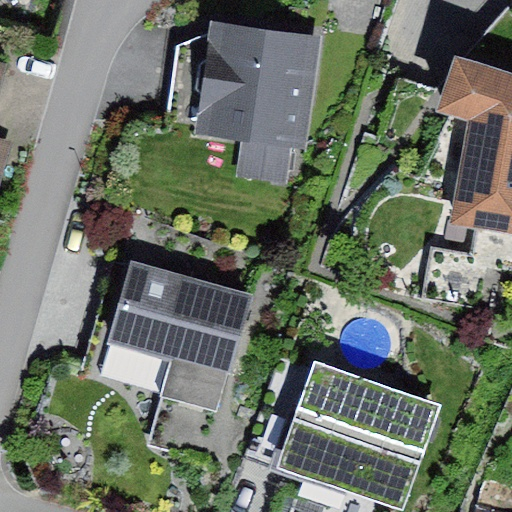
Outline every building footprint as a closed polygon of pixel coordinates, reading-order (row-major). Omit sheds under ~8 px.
[(318,40),(215,31),(206,128),(246,132),(242,173),(305,179),(318,40)] [(511,75),(465,65),(453,117),(480,123),(458,222),(511,234),(511,75)] [(0,81),(3,71),(0,69),(0,217),(23,141),(0,134),(0,81)] [(258,294),(136,265),(112,365),(235,394),(258,294)] [(442,400),(320,358),(286,458),(408,499),(442,400)]
